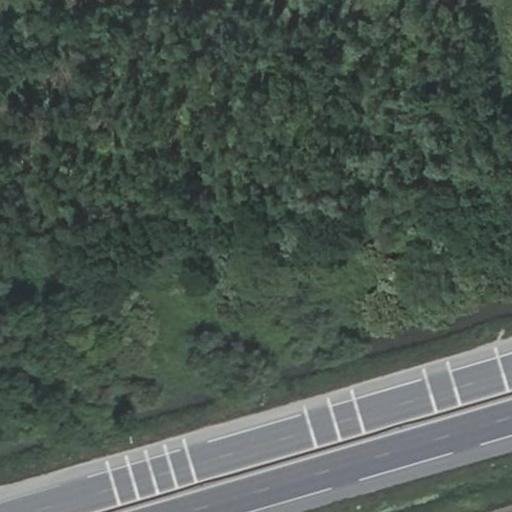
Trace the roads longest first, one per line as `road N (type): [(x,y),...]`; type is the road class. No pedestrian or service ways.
road 1 (secondary): [(511,367),(15,511)]
road 2 (secondary): [(201,511),(511,421)]
